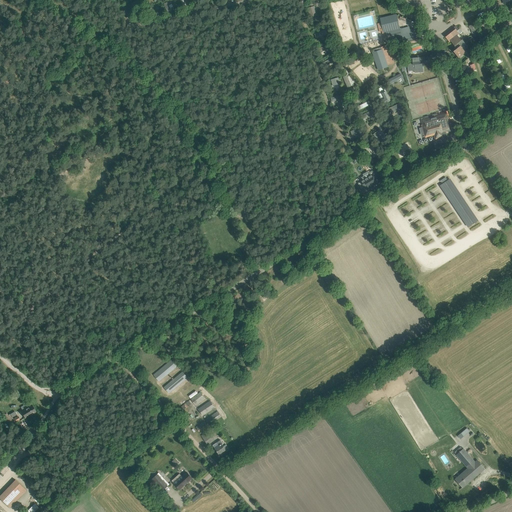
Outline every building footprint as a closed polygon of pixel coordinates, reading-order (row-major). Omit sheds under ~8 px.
[(401,32),(397,14),(380,18),(381,23),(377,24),(379,32),(382,31),(384,39),(391,37),(392,41),(402,38),(403,41),(416,38),(416,37),(418,37),(417,33),(416,33),(415,29),(401,32)] [(456,26),(449,31),(451,33),(445,37),(450,42),(451,41),(457,49),(453,51),(459,58),(466,52),(461,46),(465,43),(462,39),(461,40),(457,35),(459,33),(457,31),(459,29),(456,26)] [(389,51),(387,45),(373,49),(374,52),(379,70),(389,67),(388,65),(394,63),(390,51),(389,51)] [(422,57),(408,58),(409,67),(415,67),(415,73),(423,72),(423,71),(423,70),(422,63),(422,61),(422,58),(422,57)] [(471,69),(465,71),(467,75),(477,72),(474,63),(470,65),(471,69)] [(331,79),(332,86),(340,84),(338,77),(331,79)] [(386,91),(378,94),(383,104),(390,101),(386,91)] [(367,101),(357,106),(359,110),(369,105),(367,101)] [(390,115),(402,111),(399,104),(388,107),(390,115)] [(371,110),(362,114),(364,118),(373,115),(371,110)] [(424,135),(425,135),(425,137),(429,135),(433,134),(435,140),(436,140),(443,138),(442,133),(451,130),(450,123),(449,123),(446,113),(424,119),(426,124),(421,126),(424,135)] [(374,133),(378,137),(383,133),(379,129),(374,133)] [(374,173),(370,175),(361,181),(365,187),(367,185),(369,188),(379,181),(380,180),(378,175),(376,174),(375,172),(374,173)] [(479,220),(451,178),(440,185),(468,227),(479,220)] [(154,375),(159,381),(177,366),(171,360),(154,375)] [(164,387),(169,393),(188,378),(183,372),(164,387)] [(191,399),(196,406),(205,398),(200,392),(191,399)] [(181,407),(186,413),(193,407),(189,401),(181,407)] [(198,409),(203,415),(215,407),(211,401),(198,409)] [(32,405),(21,412),(25,419),(36,412),(32,405)] [(206,420),(209,425),(222,416),(218,411),(206,420)] [(4,415),(11,425),(20,419),(18,416),(13,419),(13,418),(15,417),(13,414),(11,416),(10,414),(8,415),(7,413),(4,415)] [(196,427),(199,432),(207,426),(204,422),(196,427)] [(467,427),(461,433),(463,435),(469,430),(467,427)] [(201,436),(207,444),(214,439),(208,431),(201,436)] [(215,448),(219,454),(226,450),(222,444),(223,443),(221,440),(217,442),(219,446),(215,448)] [(472,478),(473,478),(484,468),(478,460),(475,462),(472,459),(473,459),(476,459),(478,457),(478,455),(476,453),(474,452),(472,454),(472,457),(471,458),(463,449),(461,446),(454,452),(457,454),(456,455),(462,461),(463,460),(470,468),(457,480),(463,487),(470,481),(469,480),(472,478)] [(172,481),(180,489),(192,478),(187,472),(182,476),(180,474),(172,481)] [(168,485),(158,474),(152,479),(162,490),(168,485)] [(0,495),(0,498),(5,504),(22,486),(15,480),(0,495)]
